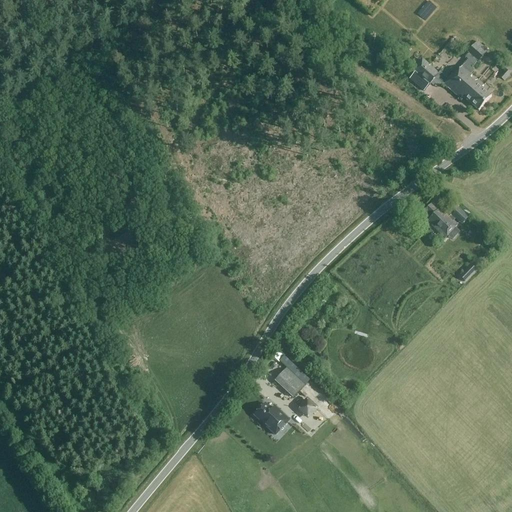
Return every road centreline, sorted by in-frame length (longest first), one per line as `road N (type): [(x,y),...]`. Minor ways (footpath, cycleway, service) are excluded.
road 1 (unclassified): [(132,511),(235,387),(319,267),(511,110)]
road 2 (track): [(427,116),(255,0)]
road 3 (track): [(0,329),(75,449),(95,511)]
road 4 (track): [(99,55),(0,133)]
